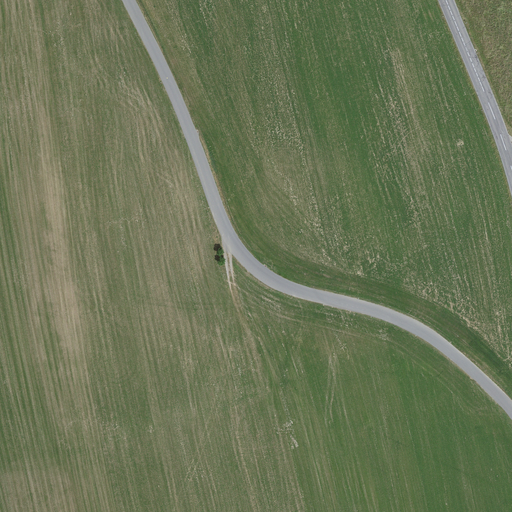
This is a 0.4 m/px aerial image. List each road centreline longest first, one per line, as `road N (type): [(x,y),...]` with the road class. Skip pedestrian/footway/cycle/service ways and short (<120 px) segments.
road 1 (unclassified): [(131,0),(223,223),(249,262),(278,283),(405,321),(511,409)]
road 2 (secondary): [(446,0),(511,170)]
